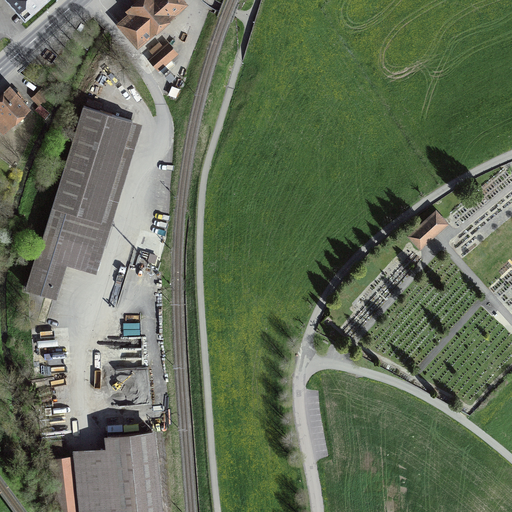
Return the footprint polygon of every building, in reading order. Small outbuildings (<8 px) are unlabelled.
[(8,0),(25,18),(44,0),(8,0)] [(119,23),(137,44),(184,3),(181,0),(139,0),(129,10),(131,13),(119,23)] [(159,42),(150,50),(154,55),(150,59),(163,74),(175,64),(170,58),(176,53),(168,44),(163,47),(159,42)] [(0,126),(2,129),(27,107),(19,98),(22,95),(18,91),(15,93),(9,87),(0,95),(0,111),(1,113),(0,114),(0,126)] [(49,97),(42,88),(33,97),(38,103),(42,99),(44,102),(49,97)] [(40,104),(35,109),(45,118),(49,113),(40,104)] [(132,120),(84,105),(27,288),(54,296),(65,263),(86,270),(132,120)] [(420,248),(448,223),(436,210),(408,235),(420,248)] [(150,253),(148,260),(154,262),(156,255),(150,253)] [(69,328),(24,330),(26,368),(41,368),(42,381),(71,379),(69,328)] [(160,511),(152,431),(107,435),(115,511),(160,511)] [(115,511),(108,445),(74,448),(80,511),(115,511)] [(57,511),(77,511),(71,457),(52,459),(57,511)]
